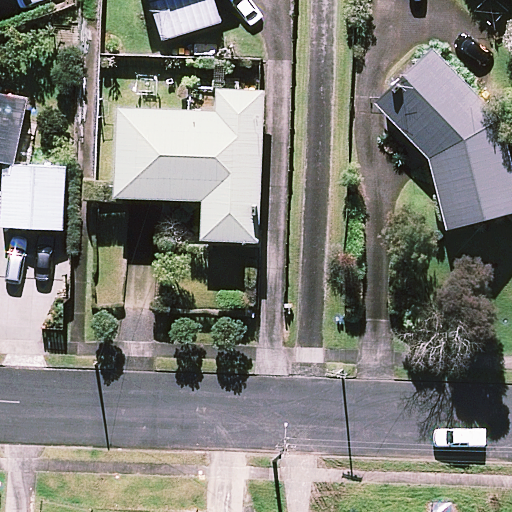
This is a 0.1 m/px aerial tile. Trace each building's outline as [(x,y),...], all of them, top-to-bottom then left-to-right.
[(0,0),(0,13),(3,23),(55,4),(53,0),(0,0)] [(148,0),(161,42),(220,25),(213,0),(148,0)] [(484,106),(431,50),(402,77),(417,89),(386,117),(429,163),(448,231),(511,213),(511,176),(499,127),(484,106)] [(263,93),(215,92),(215,114),(119,111),(117,200),(202,202),(201,242),(258,244),(263,93)] [(26,103),(0,97),(0,160),(14,163),(26,103)] [(64,170),(4,166),(0,227),(60,231),(64,170)]
